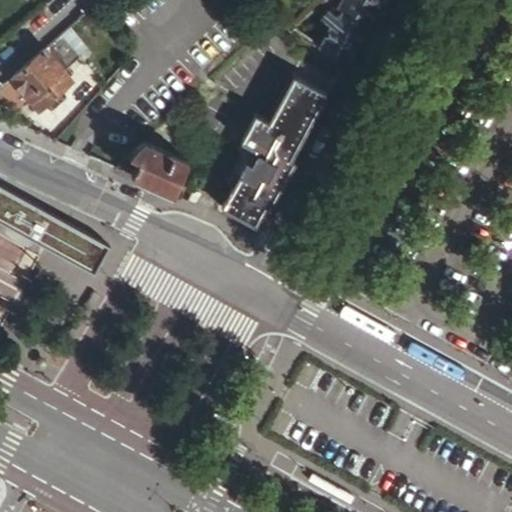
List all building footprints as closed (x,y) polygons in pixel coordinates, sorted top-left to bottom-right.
[(320,0),(291,27),(306,36),(311,32),(307,29),(321,17),(328,24),(317,42),(345,61),(367,21),(346,0),(320,0)] [(346,0),(367,21),(378,2),(375,0),(346,0)] [(272,13),(282,24),(292,14),(283,3),(272,13)] [(57,34),(10,75),(37,107),(69,79),(62,70),(77,57),(57,34)] [(260,201),(267,205),(293,157),(285,154),(323,87),(290,69),(263,116),(249,108),(235,134),(248,142),(226,181),(215,201),(249,220),(260,201)] [(248,142),(235,134),(231,140),(235,144),(236,149),(235,151),(234,155),(233,157),(221,178),(226,181),(248,142)] [(140,138),(126,152),(137,157),(129,174),(172,192),(186,158),(140,138)] [(111,252),(0,189),(0,221),(44,247),(96,278),(111,252)] [(93,290),(82,309),(93,315),(104,296),(93,290)] [(137,315),(126,333),(137,340),(147,321),(137,315)] [(74,322),(63,340),(74,346),(84,328),(74,322)] [(121,343),(111,362),(121,368),(132,349),(121,343)] [(193,371),(203,352),(193,346),(182,365),(193,371)] [(177,377),(166,395),(177,401),(187,383),(177,377)] [(315,472),(308,483),(345,504),(351,493),(315,472)]
